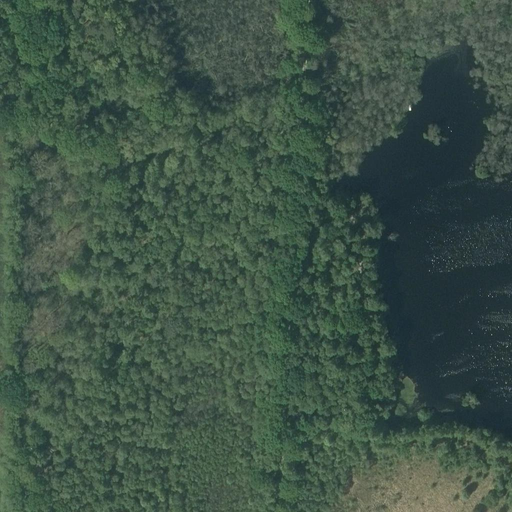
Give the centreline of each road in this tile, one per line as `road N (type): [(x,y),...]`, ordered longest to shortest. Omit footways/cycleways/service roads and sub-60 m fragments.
road 1 (track): [(284,409),(296,187)]
road 2 (track): [(296,187),(307,0)]
